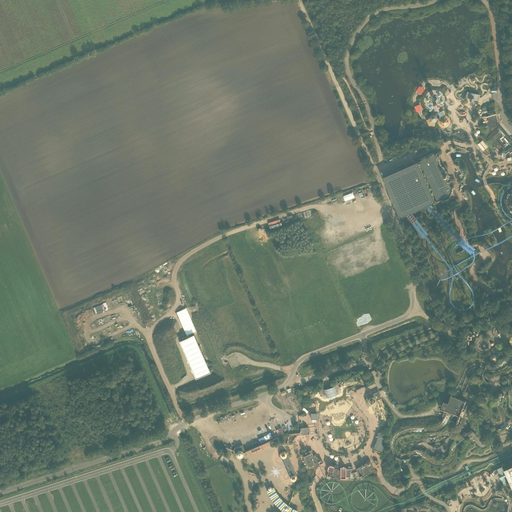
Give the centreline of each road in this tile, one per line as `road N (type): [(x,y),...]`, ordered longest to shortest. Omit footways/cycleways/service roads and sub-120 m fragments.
road 1 (track): [(185,422),(149,342),(160,318),(178,308),(175,276),(184,257),(225,234),(312,206),(364,213),(389,204)]
road 2 (track): [(436,0),(380,9),(359,27),(346,55),(382,170)]
road 3 (track): [(0,398),(134,348),(172,430)]
road 4 (track): [(375,173),(299,0)]
road 5 (track): [(511,128),(502,114),(494,18),(484,0)]
road 6 (track): [(466,93),(455,93),(465,85),(476,90),(471,77),(481,82),(488,74),(492,81),(479,96)]
